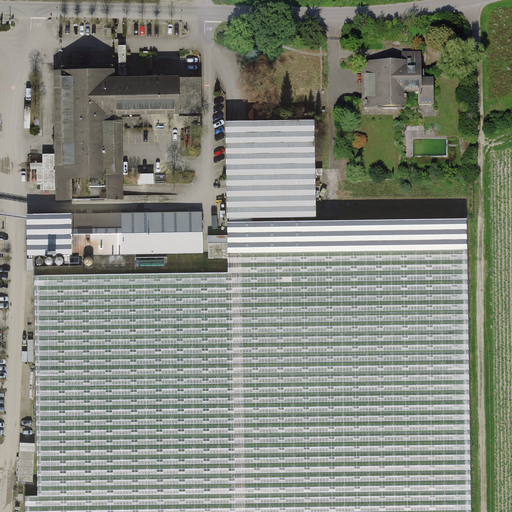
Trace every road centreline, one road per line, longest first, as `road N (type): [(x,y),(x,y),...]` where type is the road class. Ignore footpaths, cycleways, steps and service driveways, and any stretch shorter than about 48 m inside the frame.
road 1 (track): [(483,511),(476,0)]
road 2 (unclassified): [(0,7),(334,15),(469,0)]
road 3 (track): [(511,143),(479,152),(485,511)]
